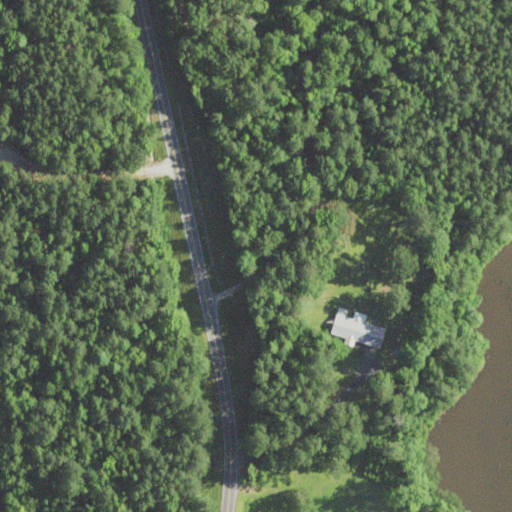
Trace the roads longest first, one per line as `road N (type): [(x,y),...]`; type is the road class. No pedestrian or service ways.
road 1 (tertiary): [(223,511),(225,411),(175,169),(162,42),(145,0)]
road 2 (residential): [(175,169),(312,82),(242,0)]
